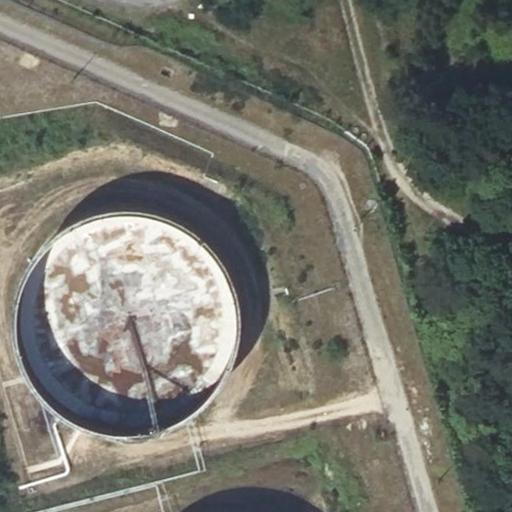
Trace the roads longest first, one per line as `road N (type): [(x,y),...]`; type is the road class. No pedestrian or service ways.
road 1 (track): [(396,176),(486,511)]
road 2 (track): [(165,0),(369,126),(386,145)]
road 3 (track): [(396,176),(347,0)]
road 4 (track): [(511,245),(396,176)]
